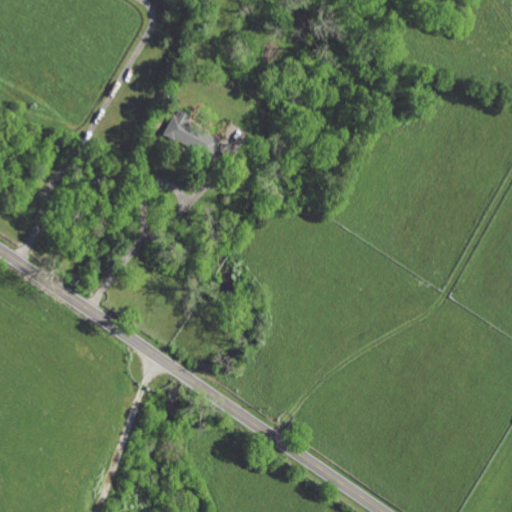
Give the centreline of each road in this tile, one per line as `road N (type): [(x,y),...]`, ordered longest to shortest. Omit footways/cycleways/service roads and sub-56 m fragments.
road 1 (secondary): [(0,249),(381,511)]
road 2 (track): [(275,438),(345,351),(438,307),(511,175)]
